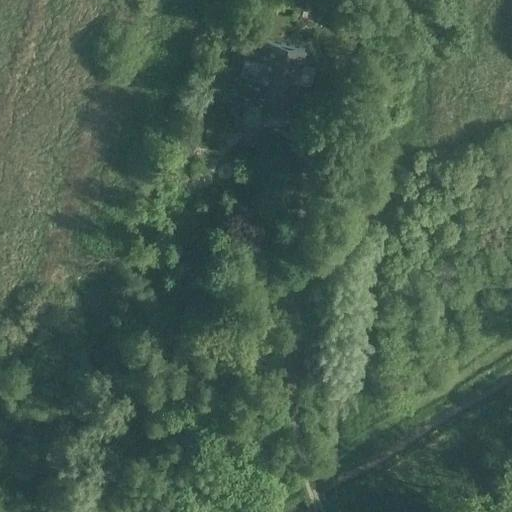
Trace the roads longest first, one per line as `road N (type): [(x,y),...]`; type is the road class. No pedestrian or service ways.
road 1 (track): [(303,473),(288,366),(307,134)]
road 2 (track): [(511,346),(303,473)]
